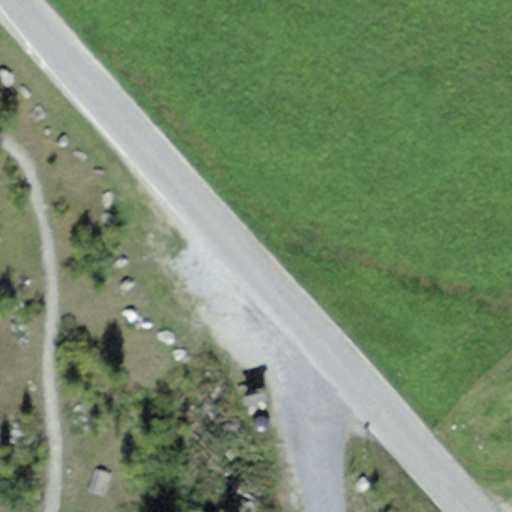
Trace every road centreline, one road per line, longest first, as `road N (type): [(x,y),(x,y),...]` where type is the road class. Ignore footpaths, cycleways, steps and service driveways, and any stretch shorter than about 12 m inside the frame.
road 1 (tertiary): [(10,0),(472,511)]
road 2 (track): [(318,511),(325,351)]
